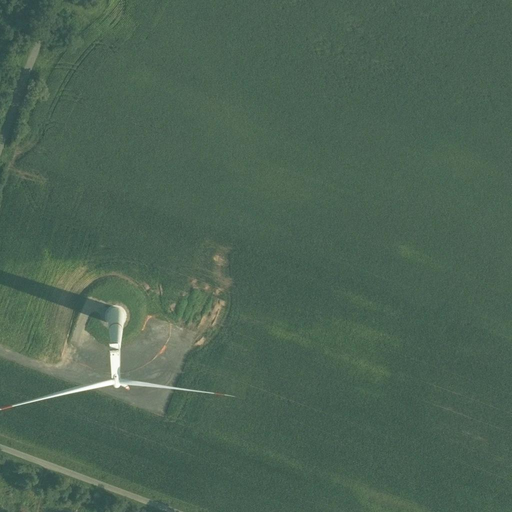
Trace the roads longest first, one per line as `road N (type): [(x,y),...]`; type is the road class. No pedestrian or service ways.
road 1 (unclassified): [(0,440),(191,511)]
road 2 (track): [(0,348),(104,389),(146,350)]
road 3 (unclassified): [(0,149),(53,0)]
